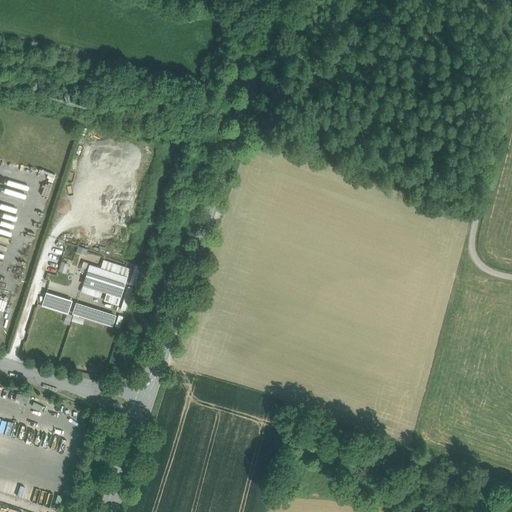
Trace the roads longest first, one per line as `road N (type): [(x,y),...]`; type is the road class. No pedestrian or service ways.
road 1 (secondary): [(141,408),(279,0)]
road 2 (track): [(511,98),(480,231),(480,258),(511,275)]
road 3 (unclassified): [(141,408),(0,361)]
